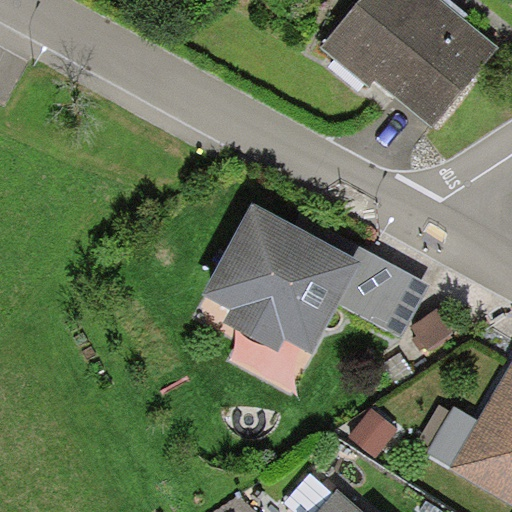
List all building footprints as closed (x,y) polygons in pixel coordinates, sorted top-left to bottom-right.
[(500,49),(438,0),(362,0),(322,50),(371,90),(376,84),(434,131),(500,49)] [(339,255),(252,208),(204,298),(231,313),(225,325),(279,354),(285,342),(312,357),(340,305),(361,267),(339,255)] [(346,242),(339,255),(361,267),(340,305),(401,338),(429,286),(346,242)] [(454,336),(438,311),(411,329),(427,353),(454,336)] [(511,367),(479,423),(455,409),(428,454),(452,469),(451,471),(511,506),(511,367)] [(398,431),(370,409),(349,436),(376,458),(398,431)] [(363,511),(339,492),(321,511),(363,511)]
